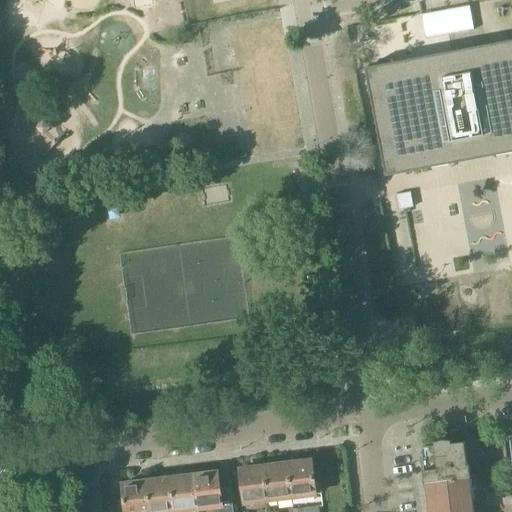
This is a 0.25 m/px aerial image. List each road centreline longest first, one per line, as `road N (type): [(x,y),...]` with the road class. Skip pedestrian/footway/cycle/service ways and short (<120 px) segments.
road 1 (residential): [(350,411),(361,380),(303,10)]
road 2 (residential): [(78,449),(350,411)]
road 3 (residential): [(372,429),(387,418),(511,400)]
